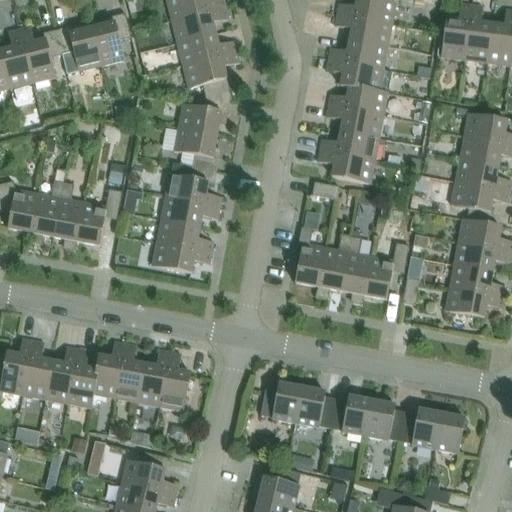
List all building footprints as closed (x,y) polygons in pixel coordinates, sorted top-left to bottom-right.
[(131,14),(141,12),(138,0),(128,2),(131,14)] [(171,24),(225,10),(222,0),(219,0),(207,3),(206,0),(168,0),(166,1),(171,24)] [(339,6),(337,17),(391,27),(396,4),(373,0),(356,0),(355,9),(339,6)] [(464,63),(471,8),(460,6),(458,22),(446,20),(445,25),(441,58),(441,60),(464,63)] [(471,8),(464,63),(487,66),(492,26),(480,25),(483,9),(471,8)] [(225,10),(171,24),(177,46),(215,36),(213,25),(228,21),(225,10)] [(492,26),(487,66),(509,69),(511,47),(511,12),(505,12),(503,28),(492,26)] [(104,27),(92,30),(101,68),(124,63),(119,43),(131,40),(125,15),(123,16),(112,19),(112,20),(103,22),(104,27)] [(391,27),(337,17),(335,28),(350,31),(348,43),(387,50),(391,27)] [(441,24),(437,58),(441,58),(445,25),(442,24),(441,24)] [(30,29),(19,32),(32,85),(55,80),(50,60),(62,57),(56,33),(45,35),(44,35),(43,35),(44,42),(33,44),(30,29)] [(69,29),(56,33),(62,57),(73,54),(78,74),(101,68),(92,30),(79,33),(78,29),(69,31),(69,29)] [(11,50),(0,53),(10,91),(32,85),(19,32),(8,34),(11,50)] [(215,36),(177,46),(182,68),(236,55),(234,44),(218,47),(215,36)] [(387,50),(348,43),(346,54),(330,51),(328,62),(383,72),(387,50)] [(0,93),(10,91),(0,53),(0,52),(0,93)] [(236,55),(182,68),(188,91),(202,88),(205,99),(231,99),(224,69),(239,66),(236,55)] [(383,72),(328,62),(326,73),(342,76),(340,88),(348,90),(348,89),(379,95),(379,93),(383,72)] [(430,71),(418,69),(417,78),(428,80),(430,71)] [(348,89),(348,90),(346,100),(330,97),(328,108),(383,119),(387,95),(379,93),(379,95),(348,89)] [(231,99),(205,99),(203,111),(182,107),(178,130),(217,138),(219,125),(224,126),(225,117),(227,117),(229,105),(231,99)] [(134,118),(133,106),(114,108),(115,119),(134,118)] [(426,127),(430,107),(422,106),(418,126),(426,127)] [(383,119),(328,108),(326,120),(342,123),(340,134),(379,141),(383,119)] [(456,110),(455,116),(467,118),(468,116),(485,119),(486,116),(456,110)] [(463,139),(511,148),(511,137),(504,136),(507,123),(485,119),(468,116),(467,118),(463,139)] [(217,138),(178,130),(174,154),(182,155),(180,167),(192,170),(192,169),(216,174),(219,161),(217,160),(219,151),(214,150),(217,138)] [(379,141),(340,134),(338,145),(322,142),(320,153),(374,163),(379,141)] [(511,148),(463,139),(459,162),(498,169),(500,158),(511,160),(511,148)] [(56,142),(49,141),(47,153),(54,154),(56,142)] [(374,163),(320,153),(318,164),(333,167),(331,179),(370,187),(374,163)] [(420,161),(411,160),(410,169),(418,171),(420,161)] [(498,169),(459,162),(455,184),(509,195),(511,183),(496,180),(498,169)] [(192,169),(192,170),(180,167),(173,166),(170,177),(169,177),(165,200),(219,211),(221,199),(206,196),(208,185),(214,187),(214,185),(216,174),(192,169)] [(108,184),(121,186),(123,175),(110,172),(108,184)] [(31,236),(30,235),(28,245),(38,247),(40,237),(53,240),(64,185),(53,183),(50,199),(38,197),(31,236)] [(8,231),(30,235),(31,236),(38,197),(15,192),(13,184),(0,186),(0,212),(11,214),(8,231)] [(336,202),(339,189),(314,184),(311,197),(336,202)] [(509,195),(455,184),(450,207),(456,209),(454,220),(462,222),(466,222),(466,223),(491,227),(493,214),(489,214),(491,203),(507,206),(509,195)] [(64,185),(53,240),(67,242),(65,252),(75,254),(76,244),(83,205),(71,203),(74,187),(64,185)] [(76,244),(99,248),(105,216),(117,218),(121,194),(109,192),(105,209),(83,205),(76,244)] [(360,203),(379,208),(382,197),(363,192),(360,203)] [(219,211),(165,200),(161,223),(199,230),(202,219),(217,222),(219,211)] [(135,211),(124,208),(122,216),(134,218),(135,211)] [(466,223),(466,222),(462,222),(458,245),(511,255),(511,243),(498,241),(501,229),(491,227),(466,223)] [(199,230),(161,223),(156,245),(211,255),(213,244),(197,241),(199,230)] [(301,230),(298,247),(302,247),(295,285),(317,289),(318,289),(325,250),(309,247),(312,232),(301,230)] [(318,289),(317,289),(316,299),(325,300),(327,291),(340,294),(351,239),(340,237),(337,253),(325,250),(318,289)] [(428,239),(415,237),(413,248),(426,250),(428,239)] [(351,239),(340,294),(354,296),(352,306),(362,307),(363,298),(370,259),(358,257),(361,241),(351,239)] [(211,255),(156,245),(152,268),(191,276),(193,264),(209,267),(211,255)] [(363,298),(386,302),(392,270),(404,272),(408,248),(396,245),(392,263),(370,259),(363,298)] [(511,255),(458,245),(453,267),(492,275),(494,264),(510,267),(511,255)] [(492,275),(453,267),(449,290),(504,300),(506,289),(490,286),(492,275)] [(415,307),(420,283),(407,280),(402,305),(415,307)] [(504,300),(449,290),(445,313),(484,320),(486,308),(502,311),(504,300)] [(0,393),(23,398),(33,343),(22,341),(19,357),(7,355),(0,390),(0,393)] [(33,343),(23,398),(45,402),(52,363),(41,361),(44,345),(33,343)] [(92,397),(94,397),(115,401),(125,346),(114,344),(111,360),(98,358),(96,371),(97,372),(92,397)] [(137,405),(144,366),(133,364),(136,349),(125,346),(115,401),(131,404),(137,405)] [(52,363),(45,402),(67,406),(78,352),(66,350),(64,365),(52,363)] [(78,352),(67,406),(91,411),(94,397),(92,397),(97,372),(96,371),(86,369),(89,354),(78,352)] [(144,366),(137,405),(160,409),(170,355),(159,353),(156,368),(144,366)] [(170,355),(160,409),(183,414),(190,375),(178,373),(181,357),(170,355)] [(272,421),(295,426),(302,390),(278,385),(276,396),(264,394),(260,418),(272,420),(272,421)] [(302,390),(295,426),(318,430),(318,428),(330,431),(334,407),(323,405),(325,394),(302,390)] [(341,434),(365,439),(371,403),(348,398),(346,409),(334,407),(330,431),(342,433),(341,434)] [(388,443),(388,442),(400,444),(404,420),(393,418),(395,407),(371,403),(365,439),(388,443)] [(404,420),(400,444),(411,446),(411,448),(434,452),(441,416),(418,411),(416,422),(404,420)] [(441,416),(434,452),(458,456),(465,420),(441,416)] [(110,429),(108,437),(119,439),(120,431),(110,429)] [(29,432),(18,430),(15,441),(26,443),(29,432)] [(130,443),(152,448),(154,438),(132,433),(130,443)] [(73,444),(71,454),(80,456),(82,457),(84,447),(73,444)] [(95,444),(93,453),(103,456),(106,446),(95,444)] [(127,463),(121,486),(175,499),(178,488),(162,484),(165,472),(168,460),(144,454),(141,466),(127,463)] [(76,471),(79,461),(69,459),(67,468),(76,471)] [(291,459),(289,468),(298,470),(301,461),(291,459)] [(332,469),(330,478),(353,483),(356,474),(332,469)] [(263,479),(258,502),(294,511),(299,488),(298,487),(300,476),(277,470),(274,482),(263,479)] [(54,493),(56,483),(47,481),(45,491),(54,493)] [(431,481),(428,490),(436,492),(438,483),(431,481)] [(175,499),(121,486),(116,508),(132,511),(155,511),(157,506),(172,510),(175,499)] [(424,502),(432,504),(448,507),(451,495),(436,492),(428,490),(427,490),(424,502)] [(430,511),(432,504),(424,502),(386,492),(380,491),(376,507),(393,511),(392,511),(430,511)] [(296,511),(293,511),(294,511),(258,502),(255,511),(296,511)]
